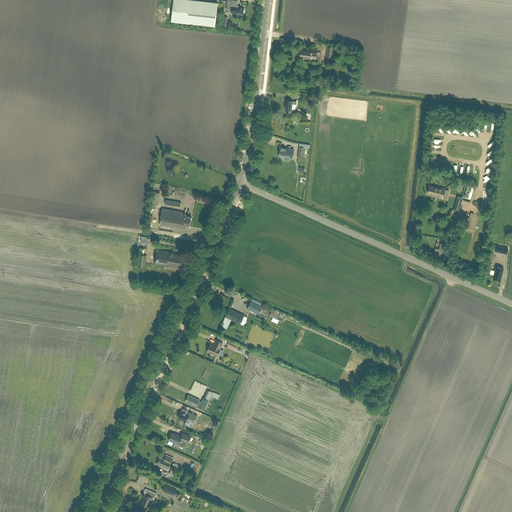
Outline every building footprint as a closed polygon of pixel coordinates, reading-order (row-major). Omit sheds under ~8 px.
[(214,27),(217,3),(188,0),(172,0),(170,22),(214,27)] [(236,16),(241,16),(241,14),(243,14),(244,8),(238,7),(238,5),(237,5),(237,0),(217,0),(227,1),(226,10),(234,11),(234,13),(237,13),(236,16)] [(316,57),(317,49),(311,48),(310,51),(300,50),(299,57),(310,58),(310,56),(316,57)] [(296,104),(296,101),(293,101),(286,100),(285,109),(289,110),(289,113),(295,114),(295,110),(292,110),(292,104),(296,104)] [(289,157),(292,158),(294,149),(280,147),(279,156),(284,157),(284,159),(289,160),(289,157)] [(433,187),(429,186),(427,192),(428,193),(428,194),(442,199),(445,189),(438,187),(437,188),(434,187),(433,187)] [(454,210),(458,212),(462,197),(458,196),(454,210)] [(190,226),(192,216),(186,216),(186,214),(181,213),(182,211),(162,208),(160,225),(185,229),(185,225),(190,226)] [(441,244),(439,249),(435,248),(434,254),(441,256),(444,245),(441,244)] [(496,245),(495,251),(507,254),(508,248),(496,245)] [(156,255),(184,260),(184,257),(179,256),(179,255),(173,253),(173,252),(157,249),(156,255)] [(137,266),(145,268),(147,255),(143,255),(139,254),(137,266)] [(182,266),(184,260),(156,255),(154,264),(179,268),(179,265),(182,266)] [(501,280),(503,268),(496,266),(494,273),(494,275),(493,278),(501,280)] [(251,301),(247,308),(259,314),(262,307),(251,301)] [(225,316),(240,323),(244,315),(229,308),(225,316)] [(220,348),(222,342),(216,339),(213,345),(210,344),(207,351),(217,355),(220,348)] [(229,347),(228,348),(235,351),(238,345),(229,341),(227,346),(229,347)] [(188,395),(185,401),(196,407),(197,405),(205,409),(209,401),(203,398),(201,402),(199,401),(200,400),(188,395)] [(188,414),(181,411),(178,418),(186,421),(187,418),(195,421),(197,415),(189,412),(188,414)] [(181,437),(171,432),(168,439),(175,442),(174,443),(178,445),(179,444),(184,446),(186,442),(187,443),(190,436),(183,433),(181,437)] [(168,469),(173,458),(166,455),(164,459),(159,457),(156,464),(168,469)] [(174,495),(176,489),(165,484),(162,490),(174,495)] [(152,504),(157,493),(150,491),(148,496),(145,494),(141,504),(142,504),(141,505),(141,506),(147,509),(148,508),(148,507),(150,503),(152,504)]
